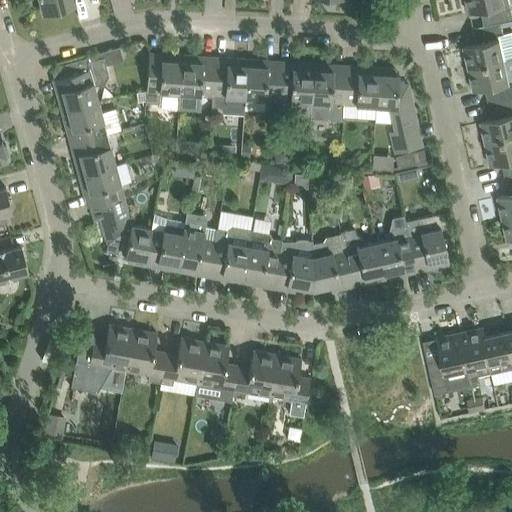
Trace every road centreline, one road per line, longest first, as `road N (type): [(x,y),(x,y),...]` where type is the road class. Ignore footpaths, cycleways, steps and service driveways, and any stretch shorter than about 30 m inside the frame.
road 1 (residential): [(482,287),(326,328),(57,276)]
road 2 (residential): [(410,43),(393,34),(176,16),(10,48)]
road 3 (residential): [(482,287),(429,65),(410,43)]
road 4 (residential): [(57,276),(55,230),(10,48)]
road 5 (residential): [(10,454),(57,276)]
